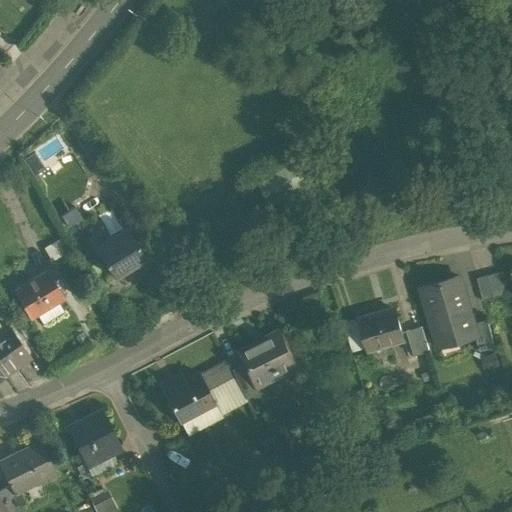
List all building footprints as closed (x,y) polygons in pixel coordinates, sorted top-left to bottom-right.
[(295,163),(260,177),(271,202),(305,187),(295,163)] [(73,204),(55,216),(61,225),(79,214),(73,204)] [(125,224),(106,235),(101,227),(88,234),(93,243),(92,244),(110,275),(143,256),(142,254),(147,251),(138,236),(133,239),(125,224)] [(63,235),(44,246),(51,258),(70,247),(63,235)] [(46,267),(12,287),(29,316),(62,295),(46,267)] [(499,276),(476,282),(482,305),(506,299),(499,276)] [(459,280),(422,290),(438,343),(472,333),(474,332),(472,327),(459,280)] [(378,313),(358,319),(368,353),(404,343),(395,312),(379,317),(378,313)] [(8,323),(0,328),(0,368),(3,372),(29,354),(8,323)] [(487,323),(472,327),(474,332),(472,333),(478,355),(495,351),(487,323)] [(421,329),(405,334),(413,359),(429,354),(421,329)] [(280,331),(237,353),(243,366),(256,390),(299,368),(280,331)] [(227,361),(207,372),(214,386),(234,375),(232,371),(227,361)] [(256,390),(243,366),(232,371),(234,375),(248,402),(259,396),(256,390)] [(200,376),(185,383),(184,381),(164,391),(181,423),(215,405),(200,376)] [(215,405),(181,423),(188,435),(221,418),(215,405)] [(102,411),(67,428),(85,464),(110,452),(120,447),(102,411)] [(39,442),(0,462),(0,465),(11,486),(15,494),(55,473),(39,442)] [(110,452),(85,464),(91,476),(116,464),(110,452)] [(11,486),(0,491),(0,500),(5,511),(20,511),(23,511),(15,494),(11,486)]
